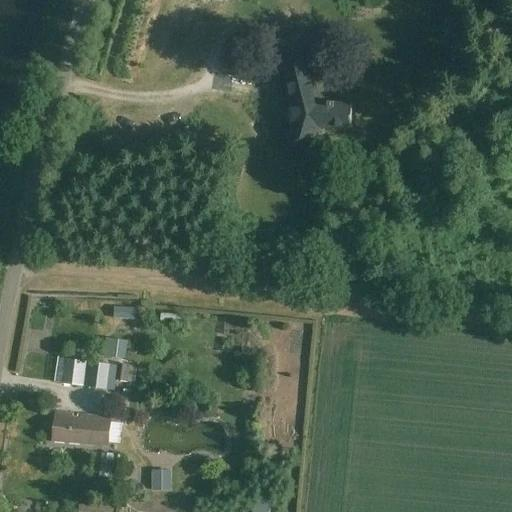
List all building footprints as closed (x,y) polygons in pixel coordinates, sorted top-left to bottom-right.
[(328,104),(318,104),(300,38),(277,44),(292,108),(293,123),(285,148),(310,155),(313,144),(318,128),(352,128),(352,104),(334,104),(334,102),(328,102),(328,104)] [(114,302),(113,319),(136,320),(137,302),(114,302)] [(56,347),(76,348),(77,317),(58,316),(56,347)] [(106,341),(105,358),(124,360),(125,343),(106,341)] [(86,362),(67,359),(63,384),(83,386),(86,362)] [(91,362),(88,387),(114,391),(117,366),(91,362)] [(122,365),(119,383),(131,384),(134,366),(122,365)] [(55,414),(52,443),(108,448),(111,420),(55,414)] [(170,473),(152,473),(152,493),(170,493),(170,473)] [(269,511),(270,500),(253,500),(252,511),(269,511)] [(113,511),(113,503),(80,501),(80,510),(113,511)]
